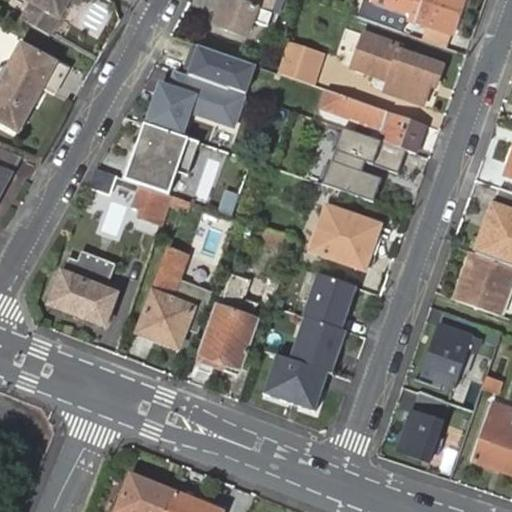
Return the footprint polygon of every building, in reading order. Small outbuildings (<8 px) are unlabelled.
[(26,0),(32,3),(22,21),(50,36),(70,0),(26,0)] [(271,13),(275,0),(251,0),(249,5),(233,0),(228,0),(223,16),(218,15),(214,25),(247,37),(252,21),(267,27),(272,13),(271,13)] [(222,0),(217,15),(218,15),(223,16),(228,0),(222,0)] [(379,0),(376,10),(453,36),(465,0),(379,0)] [(404,50),(365,36),(353,67),(390,81),(387,92),(423,105),(430,85),(435,86),(436,85),(441,69),(402,55),(404,50)] [(0,67),(0,76),(34,96),(36,93),(42,96),(45,90),(56,96),(70,70),(21,43),(8,67),(0,67)] [(322,58),(288,48),(279,76),(313,87),(322,58)] [(203,49),(193,78),(226,91),(232,75),(243,79),(249,64),(203,49)] [(247,96),(174,73),(170,87),(159,83),(126,182),(138,186),(170,197),(188,141),(184,140),(192,117),(235,131),(247,96)] [(34,96),(0,76),(0,124),(19,135),(37,104),(32,101),(34,96)] [(411,153),(416,155),(426,127),(370,107),(338,96),(329,93),(323,109),(385,131),(380,143),(411,153)] [(398,192),(411,153),(380,143),(371,139),(358,178),(398,192)] [(0,195),(20,157),(0,149),(0,195)] [(115,178),(95,171),(90,189),(109,196),(115,178)] [(163,225),(169,206),(172,198),(170,197),(138,186),(132,207),(147,212),(144,220),(163,225)] [(504,191),(500,189),(476,255),(481,257),(504,191)] [(511,193),(504,191),(481,257),(511,268),(511,193)] [(188,212),(190,204),(172,198),(169,206),(188,212)] [(379,228),(327,210),(312,252),(364,270),(364,269),(372,246),(379,228)] [(289,252),(294,240),(266,230),(261,243),(289,252)] [(189,249),(173,243),(171,249),(170,249),(153,293),(138,334),(154,341),(175,349),(179,350),(195,310),(172,301),(188,256),(187,255),(189,249)] [(471,254),(455,301),(500,317),(511,281),(511,268),(481,257),(471,254)] [(79,259),(72,278),(98,288),(105,270),(79,259)] [(62,274),(52,299),(50,306),(62,311),(90,322),(106,328),(119,296),(102,290),(98,288),(72,278),(62,274)] [(250,282),(232,276),(220,309),(218,308),(199,363),(218,370),(220,363),(226,365),(239,370),(241,370),(246,355),(246,353),(257,322),(252,320),(257,305),(243,300),(250,282)] [(357,289),(321,277),(292,361),(277,356),(263,395),(315,412),(357,289)] [(441,327),(423,378),(425,378),(444,385),(456,389),(461,374),(469,351),(476,353),(477,354),(481,342),(441,327)] [(501,382),(487,377),(482,390),(497,395),(501,382)] [(511,474),(511,429),(509,429),(511,418),(511,409),(495,404),(474,462),(511,474)] [(412,414),(399,450),(398,453),(414,458),(429,464),(443,425),(412,414)] [(168,511),(176,495),(146,483),(131,476),(130,480),(116,511),(168,511)] [(198,503),(176,495),(168,511),(219,511),(202,505),(198,503)]
